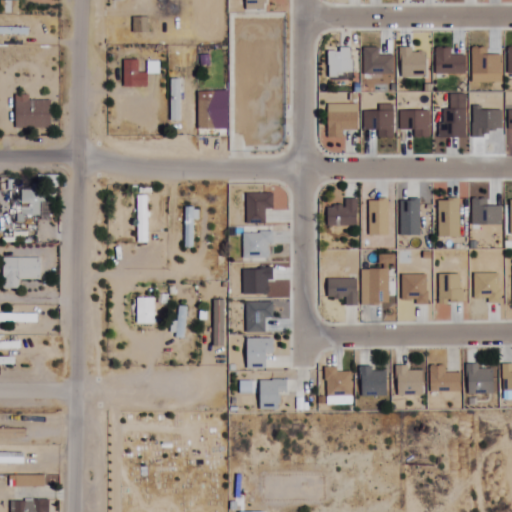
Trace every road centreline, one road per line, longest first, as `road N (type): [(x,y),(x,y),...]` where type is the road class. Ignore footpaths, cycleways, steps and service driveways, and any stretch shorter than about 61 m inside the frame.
road 1 (residential): [(511,172),(161,172),(75,162)]
road 2 (residential): [(295,370),(296,0)]
road 3 (residential): [(75,511),(75,162)]
road 4 (residential): [(511,337),(296,339)]
road 5 (residential): [(297,23),(511,21)]
road 6 (residential): [(212,388),(0,388)]
road 7 (residential): [(75,162),(76,0)]
